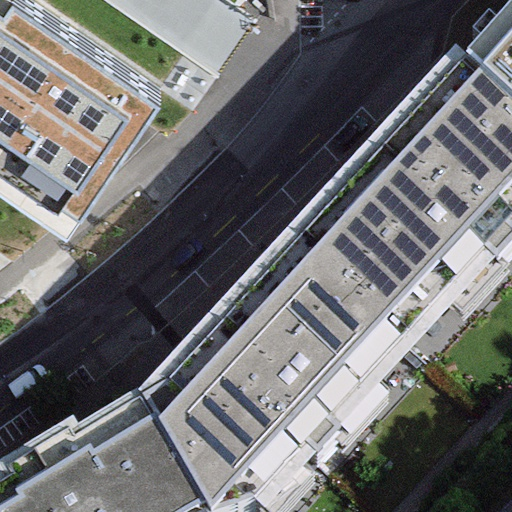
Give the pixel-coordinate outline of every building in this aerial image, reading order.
[(0,0),(0,162),(71,211),(160,81),(41,0),(0,0)] [(511,53),(496,73),(511,85),(511,53)] [(511,229),(511,119),(451,67),(290,255),(401,355),(511,229)] [(248,511),(401,355),(290,255),(137,421),(191,511),(248,511)] [(191,511),(137,421),(0,502),(0,511),(191,511)]
